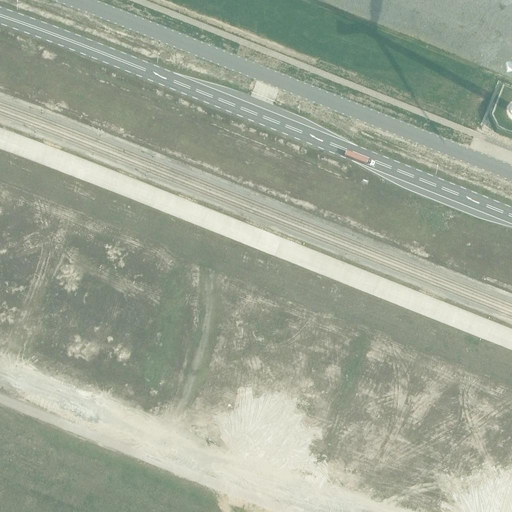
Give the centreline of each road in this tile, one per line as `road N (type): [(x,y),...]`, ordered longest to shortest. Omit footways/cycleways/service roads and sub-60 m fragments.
road 1 (secondary): [(511,215),(0,15)]
road 2 (unclassified): [(511,173),(79,0)]
road 3 (track): [(290,511),(0,398)]
